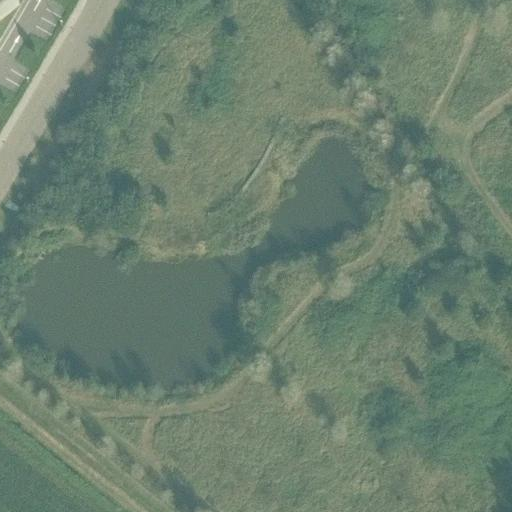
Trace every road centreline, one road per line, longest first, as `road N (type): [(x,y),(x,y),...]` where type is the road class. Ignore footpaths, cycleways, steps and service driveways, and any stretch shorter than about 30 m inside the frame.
road 1 (unclassified): [(108,0),(0,179)]
road 2 (track): [(205,511),(98,433),(73,398)]
